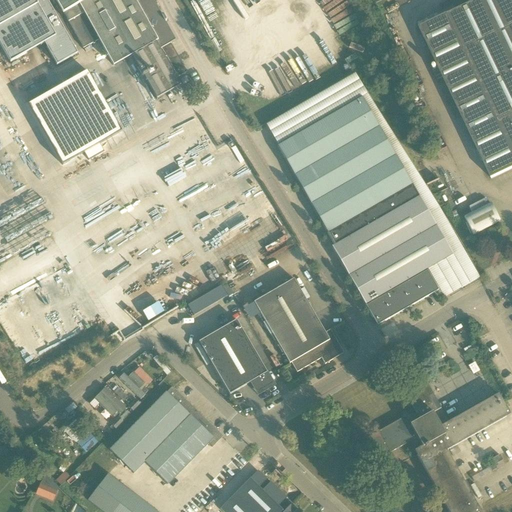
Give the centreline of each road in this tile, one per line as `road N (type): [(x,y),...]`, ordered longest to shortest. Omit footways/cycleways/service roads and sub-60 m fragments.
road 1 (unclassified): [(367,354),(364,332),(163,0)]
road 2 (unclassified): [(0,396),(19,421),(44,419),(124,352),(148,342),(248,431)]
road 3 (unknown): [(423,0),(406,19),(408,43),(459,158),(486,193),(511,208)]
road 4 (unclassified): [(248,431),(351,372),(367,354)]
road 5 (unclassified): [(367,354),(398,346),(482,295)]
